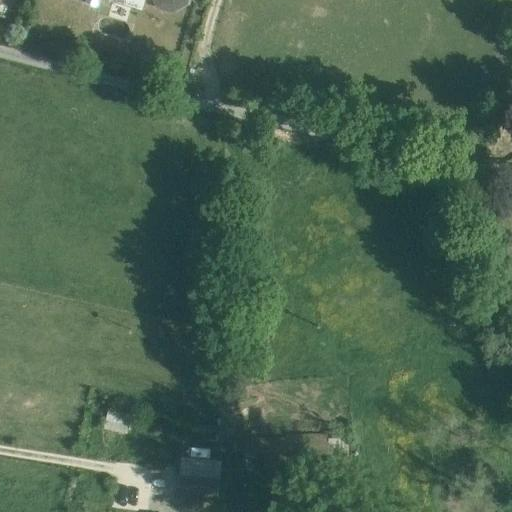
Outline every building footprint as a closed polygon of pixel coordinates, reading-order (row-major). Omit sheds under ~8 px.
[(145,0),(87,0),(87,3),(99,7),(100,0),(111,0),(143,9),(145,0)] [(156,0),(160,6),(175,10),(189,2),(204,7),(206,0),(156,0)] [(106,428),(129,431),(131,412),(108,409),(106,428)] [(328,435),(287,435),(287,439),(248,439),(248,460),(329,459),(328,435)] [(182,444),(181,457),(209,460),(210,446),(182,444)] [(181,457),(178,494),(218,498),(221,461),(209,460),(181,457)]
